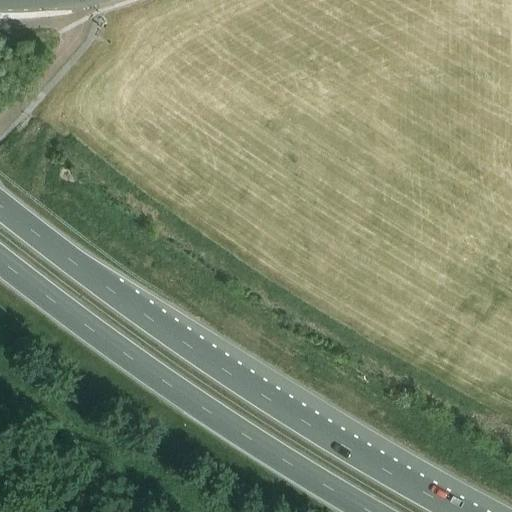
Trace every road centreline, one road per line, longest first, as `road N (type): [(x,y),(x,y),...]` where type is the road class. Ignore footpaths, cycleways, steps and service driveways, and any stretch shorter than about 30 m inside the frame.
road 1 (trunk): [(464,511),(246,387),(0,204)]
road 2 (trunk): [(0,258),(199,405),(373,511)]
